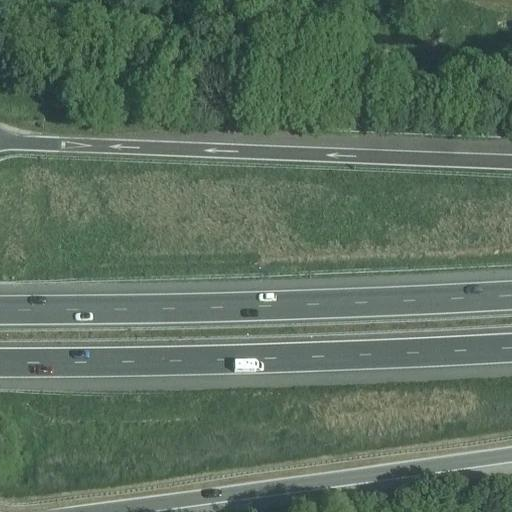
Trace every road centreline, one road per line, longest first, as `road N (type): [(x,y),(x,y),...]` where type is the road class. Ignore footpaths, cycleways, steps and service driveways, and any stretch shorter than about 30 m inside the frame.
road 1 (motorway): [(511,161),(0,141)]
road 2 (motorway): [(511,293),(0,309)]
road 3 (motorway): [(0,362),(511,346)]
road 4 (motorway): [(86,511),(511,452)]
